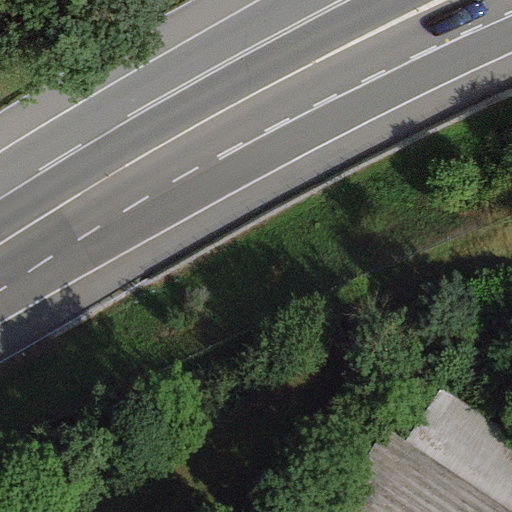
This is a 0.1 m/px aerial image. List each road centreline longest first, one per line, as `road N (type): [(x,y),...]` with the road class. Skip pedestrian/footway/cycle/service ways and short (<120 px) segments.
road 1 (trunk): [(0,273),(511,13)]
road 2 (trunk): [(398,0),(127,140),(0,229)]
road 3 (trunk): [(302,0),(42,144),(0,190)]
